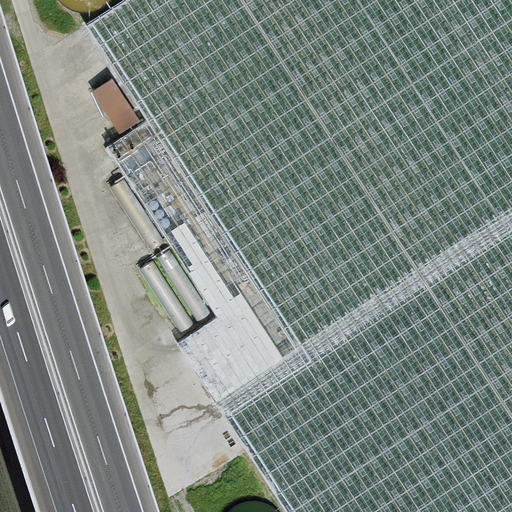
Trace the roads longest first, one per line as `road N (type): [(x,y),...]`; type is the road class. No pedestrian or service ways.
road 1 (motorway): [(124,511),(0,117)]
road 2 (motorway): [(0,283),(72,511)]
